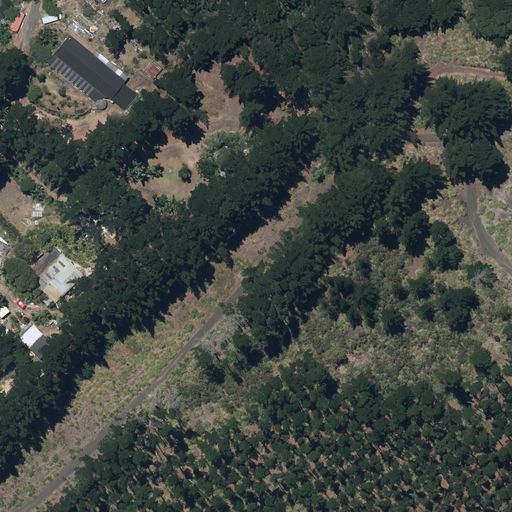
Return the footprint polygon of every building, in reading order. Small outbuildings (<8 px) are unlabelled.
[(44,59),(90,98),(98,89),(123,109),(136,94),(120,81),(126,75),(111,63),(108,66),(67,33),(54,49),(94,82),(92,85),(51,51),(44,59)] [(152,60),(143,70),(151,78),(161,67),(152,60)] [(223,172),(229,178),(251,157),(245,151),(223,172)] [(56,303),(84,276),(54,246),(26,273),(46,293),(40,298),(48,307),(54,301),(56,303)] [(19,337),(41,359),(54,346),(32,324),(19,337)]
